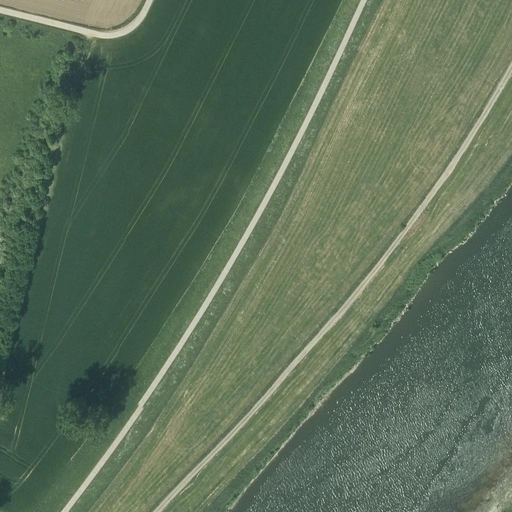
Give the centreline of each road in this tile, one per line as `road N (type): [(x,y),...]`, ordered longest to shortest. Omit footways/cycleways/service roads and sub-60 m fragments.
road 1 (track): [(511,57),(402,230),(325,326),(152,511)]
road 2 (unclassified): [(0,6),(106,32),(146,0)]
